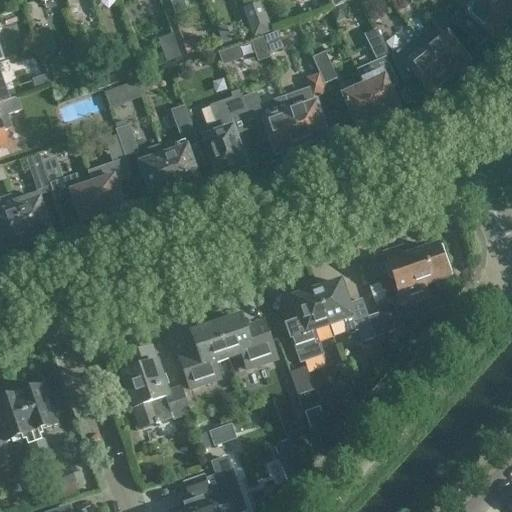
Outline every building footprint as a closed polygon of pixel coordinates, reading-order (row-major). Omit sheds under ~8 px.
[(183,0),(173,0),(178,13),(187,10),(183,0)] [(328,0),(334,9),(353,0),(328,0)] [(448,0),(424,0),(425,0),(417,9),(430,20),(428,22),(444,36),(453,25),(447,20),(457,8),(448,0)] [(511,23),(484,0),(483,0),(468,18),(495,41),(511,23)] [(511,0),(484,0),(511,23),(511,21),(511,0)] [(44,56),(56,52),(48,27),(36,32),(44,56)] [(377,63),(357,73),(364,90),(379,121),(400,111),(392,95),(400,91),(388,65),(387,65),(387,64),(391,62),(376,31),(364,37),(377,63)] [(430,37),(421,44),(450,80),(470,65),(449,38),(438,46),(430,37)] [(450,80),(421,44),(412,51),(420,61),(410,69),(431,96),(450,80)] [(399,45),(387,51),(396,70),(409,64),(399,45)] [(326,54),(312,60),(319,76),(321,80),(325,87),(338,81),(326,54)] [(94,74),(99,92),(114,88),(110,76),(107,77),(105,70),(94,74)] [(0,72),(0,106),(10,103),(0,72)] [(247,134),(244,125),(249,123),(239,93),(233,95),(227,76),(202,85),(222,141),(207,146),(219,179),(246,169),(235,138),(247,134)] [(310,92),(285,101),(291,115),(303,150),(329,140),(317,106),(315,106),(313,101),(327,97),(321,80),(319,76),(306,80),(310,92)] [(358,130),(379,121),(364,90),(352,95),(351,93),(343,97),(358,130)] [(285,101),(261,109),(257,97),(243,102),(240,93),(239,93),(249,123),(250,122),(250,123),(256,121),(263,143),(270,141),(276,159),(303,150),(291,115),(285,101)] [(0,151),(9,149),(4,134),(13,131),(9,118),(23,113),(18,100),(10,103),(0,106),(0,115),(1,119),(0,119),(0,151)] [(183,145),(162,153),(176,193),(199,185),(195,173),(207,169),(185,108),(171,113),(183,145)] [(88,174),(93,187),(104,218),(125,211),(119,194),(124,192),(121,185),(133,181),(126,161),(140,156),(130,127),(115,132),(117,137),(105,142),(113,165),(88,174)] [(104,218),(93,187),(82,191),(77,177),(64,182),(56,159),(55,159),(52,150),(39,155),(40,157),(53,194),(52,194),(55,202),(72,196),(82,226),(104,218)] [(152,201),(176,193),(162,153),(138,161),(152,201)] [(40,157),(26,162),(39,199),(52,194),(53,194),(40,157)] [(28,245),(15,206),(12,198),(0,202),(0,241),(4,253),(28,245)] [(40,203),(28,207),(26,202),(15,206),(28,245),(52,236),(40,203)] [(395,281),(382,285),(370,290),(375,307),(378,306),(388,336),(402,332),(392,304),(402,301),(402,304),(415,300),(416,305),(429,301),(425,288),(449,280),(439,250),(406,261),(404,255),(388,260),(395,281)] [(342,285),(318,293),(330,329),(344,324),(349,338),(359,334),(363,345),(375,341),(363,303),(349,308),(342,285)] [(330,329),(318,293),(294,301),(302,324),(289,329),(302,366),(324,359),(316,334),(330,329)] [(243,320),(219,328),(230,361),(244,357),(248,368),(261,364),(264,373),(277,369),(270,347),(253,352),(243,320)] [(216,366),(230,361),(219,328),(195,336),(206,369),(189,375),(196,396),(208,392),(205,383),(220,378),(216,366)] [(389,337),(379,340),(384,355),(393,352),(389,337)] [(140,424),(141,423),(144,432),(172,421),(173,423),(191,417),(182,388),(168,393),(153,351),(127,359),(133,376),(122,380),(126,392),(129,391),(140,424)] [(291,376),(299,399),(311,395),(303,372),(291,376)] [(44,391),(20,399),(36,445),(42,443),(40,437),(43,436),(41,432),(56,427),(44,391)] [(36,445),(20,399),(0,405),(0,416),(9,443),(24,438),(25,442),(28,441),(30,447),(36,445)] [(318,405),(302,409),(310,433),(326,427),(318,405)] [(214,450),(237,442),(232,427),(209,435),(214,450)] [(204,456),(214,452),(208,434),(197,438),(204,456)] [(0,470),(13,466),(5,443),(0,444),(0,470)] [(53,492),(76,484),(72,472),(49,480),(53,492)] [(219,493),(230,489),(226,476),(206,483),(211,497),(182,507),(183,511),(179,511),(212,511),(211,509),(219,507),(217,500),(221,499),(219,493)]
